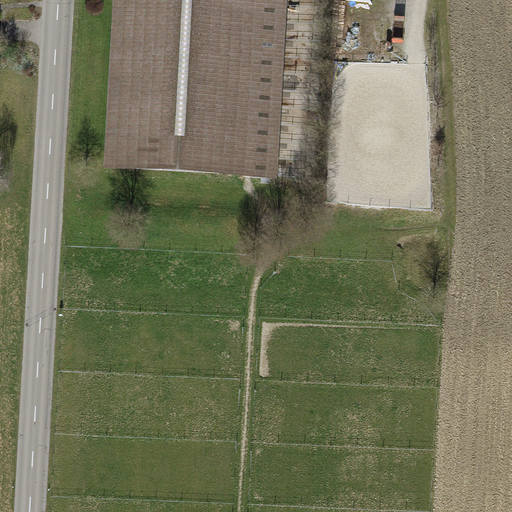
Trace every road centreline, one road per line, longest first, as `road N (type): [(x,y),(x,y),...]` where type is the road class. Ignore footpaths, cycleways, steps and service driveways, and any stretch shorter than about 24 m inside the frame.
road 1 (tertiary): [(57,0),(29,511)]
road 2 (track): [(419,0),(415,185),(361,183)]
